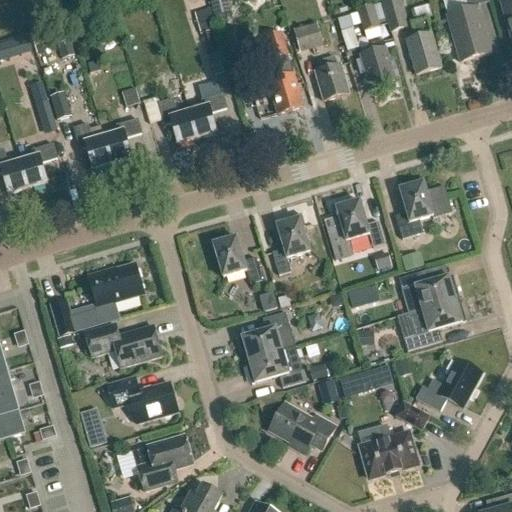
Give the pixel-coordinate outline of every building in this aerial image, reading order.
[(209,0),(215,20),(232,15),(227,0),(209,0)] [(391,35),(408,30),(399,0),(394,0),(382,4),(391,35)] [(489,5),(487,0),(464,0),(469,13),(447,20),(460,66),(492,56),(478,8),(489,5)] [(511,3),(501,6),(511,43),(511,3)] [(364,35),(380,30),(374,8),(357,13),(364,35)] [(350,18),(338,21),(341,34),(353,31),(350,18)] [(211,32),(208,20),(197,23),(200,35),(211,32)] [(431,37),(427,23),(412,27),(416,41),(407,44),(417,78),(442,71),(432,37),(431,37)] [(317,27),(294,33),(300,56),(324,49),(317,27)] [(55,32),(59,46),(75,42),(71,28),(55,32)] [(209,59),(220,55),(213,33),(202,37),(209,59)] [(278,118),(304,111),(294,78),(293,78),(287,58),(288,57),(281,35),(266,40),(272,62),(274,61),(279,82),(268,85),(278,118)] [(373,45),(376,54),(360,58),(370,92),(396,84),(383,42),(373,45)] [(5,46),(0,47),(0,64),(10,61),(5,46)] [(71,46),(60,49),(63,61),(75,58),(71,46)] [(337,70),(335,60),(317,65),(319,75),(316,76),(324,105),(349,98),(341,69),(337,70)] [(87,66),(90,77),(101,75),(98,63),(87,66)] [(247,71),(234,74),(244,113),(257,109),(247,71)] [(43,84),(30,88),(45,137),(58,134),(43,84)] [(217,84),(198,90),(203,105),(221,99),(217,84)] [(135,91),(122,95),(127,110),(140,107),(135,91)] [(57,125),(72,120),(66,97),(50,102),(57,125)] [(204,111),(190,115),(198,142),(217,136),(211,116),(226,112),(223,99),(221,99),(203,105),(204,111)] [(178,148),(198,142),(190,115),(177,119),(173,104),(160,107),(166,128),(171,126),(178,148)] [(119,136),(105,140),(113,167),(132,161),(126,141),(141,137),(138,124),(118,129),(119,136)] [(113,167),(105,140),(92,143),(88,128),(75,132),(81,152),(87,150),(93,172),(113,167)] [(35,160),(20,165),(28,192),(48,186),(42,165),(57,161),(53,148),(33,154),(35,160)] [(28,192),(20,165),(8,168),(4,153),(0,154),(0,176),(2,176),(9,197),(28,192)] [(429,194),(425,181),(403,188),(404,192),(400,193),(407,217),(395,220),(402,243),(424,237),(420,224),(432,220),(433,222),(453,217),(445,190),(429,194)] [(356,206),(355,202),(333,208),(337,221),(339,220),(346,245),(369,238),(373,251),(385,248),(378,225),(367,228),(360,204),(356,206)] [(305,230),(302,217),(280,224),(281,228),(277,229),(284,253),(272,256),(279,279),(291,275),(287,262),(310,256),(303,231),(305,230)] [(233,241),(232,238),(210,244),(214,257),(216,256),(223,281),(246,274),(250,287),(262,284),(255,261),(244,264),(237,240),(233,241)] [(420,254),(401,260),(405,273),(424,268),(420,254)] [(388,258),(375,262),(378,272),(391,268),(388,258)] [(144,298),(135,267),(108,275),(108,274),(88,279),(98,311),(144,298)] [(422,276),(399,282),(402,294),(404,294),(410,315),(422,312),(422,313),(460,302),(453,279),(425,287),(422,276)] [(359,293),(348,296),(353,312),(364,309),(359,293)] [(341,297),(330,300),(331,306),(338,309),(343,308),(341,297)] [(415,340),(404,343),(407,354),(419,350),(419,352),(442,345),(439,333),(466,325),(460,302),(422,313),(422,312),(410,315),(417,339),(415,340)] [(60,339),(75,335),(66,304),(51,309),(60,339)] [(238,342),(245,365),(282,354),(295,350),(286,316),(262,323),(266,334),(238,342)] [(118,340),(115,328),(85,336),(92,361),(116,354),(121,372),(162,360),(153,330),(118,340)] [(25,333),(15,336),(20,350),(29,347),(25,333)] [(374,334),(357,334),(358,350),(375,350),(374,334)] [(60,351),(73,347),(71,338),(57,342),(60,351)] [(0,511),(0,443),(26,436),(19,414),(0,347),(0,511)] [(282,354),(245,365),(251,388),(279,380),(282,392),(305,385),(298,361),(285,365),(282,354)] [(406,360),(394,365),(399,381),(407,379),(405,373),(410,371),(406,360)] [(482,377),(457,364),(443,389),(433,383),(428,393),(423,390),(416,403),(440,416),(447,404),(463,412),(482,377)] [(325,367),(310,371),(313,383),(328,378),(325,367)] [(372,374),(340,383),(346,401),(377,392),(381,391),(376,373),(372,374)] [(139,395),(135,381),(107,389),(114,412),(132,407),(137,428),(178,417),(169,386),(139,395)] [(318,387),(324,407),(339,403),(333,383),(318,387)] [(41,389),(40,385),(30,388),(31,391),(34,402),(44,399),(41,389)] [(344,406),(337,408),(340,422),(347,420),(344,406)] [(421,434),(429,420),(404,406),(396,420),(421,434)] [(312,423),(284,407),(269,435),(290,447),(288,450),(304,459),(310,449),(322,455),(336,430),(315,418),(312,423)] [(56,440),(57,439),(54,430),(40,435),(43,444),(56,440)] [(99,433),(87,436),(91,450),(102,447),(104,439),(99,433)] [(418,469),(409,438),(360,451),(369,483),(386,478),(387,479),(401,475),(401,474),(418,469)] [(179,485),(175,472),(192,467),(185,441),(133,456),(144,495),(179,485)] [(32,476),(27,462),(18,465),(22,479),(32,476)] [(215,511),(222,500),(202,489),(196,500),(191,497),(182,511),(177,511),(174,510),(173,511),(215,511)] [(37,495),(28,497),(32,511),(41,509),(37,495)] [(511,511),(511,498),(503,501),(506,511),(511,511)] [(133,511),(130,499),(111,505),(113,511),(133,511)]
